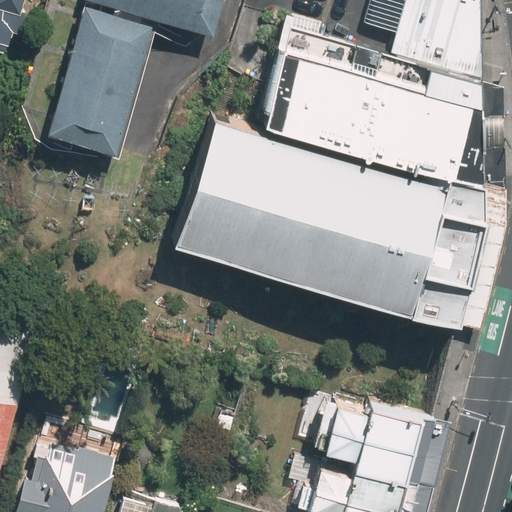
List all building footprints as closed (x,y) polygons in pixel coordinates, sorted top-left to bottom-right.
[(26,0),(0,0),(0,29),(16,34),(26,0)] [(156,16),(90,0),(83,0),(52,124),(125,142),(156,16)] [(220,0),(118,0),(214,25),(220,0)] [(406,0),(393,46),(486,71),(484,0),(406,0)] [(274,96),(271,107),(492,173),(489,122),(486,71),(393,46),(285,16),(265,93),(274,96)] [(486,245),(466,318),(485,324),(509,241),(511,180),(506,78),(486,71),(489,122),(492,173),(496,211),(486,245)] [(266,106),(265,112),(245,106),(225,100),(218,98),(177,231),(185,234),(466,318),(486,245),(496,211),(492,173),(271,107),(266,106)] [(0,460),(33,328),(0,319),(0,460)] [(339,414),(429,440),(437,411),(439,406),(377,387),(375,396),(346,388),(339,414)] [(412,501),(409,511),(428,511),(455,416),(437,411),(429,440),(421,471),(412,501)] [(364,445),(361,454),(421,471),(429,440),(339,414),(333,436),(364,445)] [(34,472),(29,470),(19,509),(25,510),(24,511),(103,511),(118,455),(43,436),(34,472)] [(323,475),(412,501),(421,471),(361,454),(359,461),(330,452),(323,475)] [(346,511),(409,511),(412,501),(323,475),(316,499),(347,508),(346,511)] [(202,511),(203,509),(183,504),(185,497),(157,490),(156,496),(126,488),(119,511),(202,511)]
